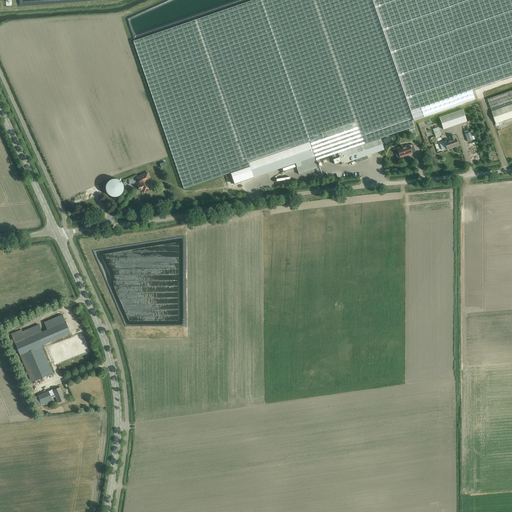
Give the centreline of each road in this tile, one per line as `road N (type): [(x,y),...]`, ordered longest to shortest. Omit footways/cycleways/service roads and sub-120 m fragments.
road 1 (unclassified): [(511,169),(56,232)]
road 2 (tertiary): [(106,511),(116,441),(113,381),(56,232)]
road 3 (tertiary): [(56,232),(0,108)]
